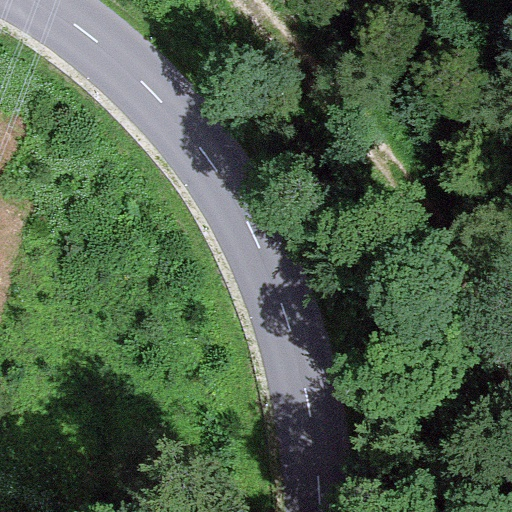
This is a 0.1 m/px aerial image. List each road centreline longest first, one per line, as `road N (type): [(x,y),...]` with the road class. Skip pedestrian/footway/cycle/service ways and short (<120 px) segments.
road 1 (secondary): [(320,511),(291,327),(249,223),(169,109),(90,34),(40,0)]
road 2 (track): [(243,0),(369,135),(471,311),(511,406)]
